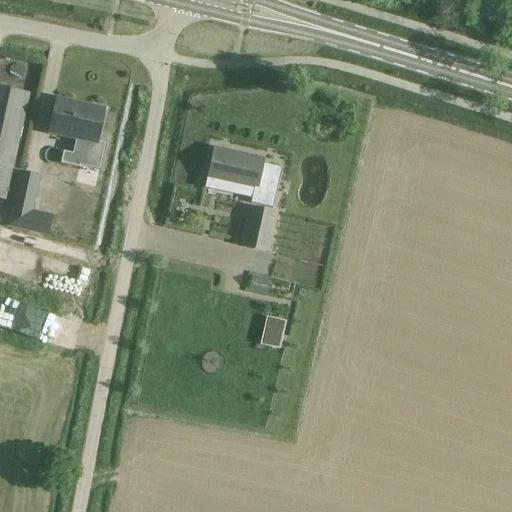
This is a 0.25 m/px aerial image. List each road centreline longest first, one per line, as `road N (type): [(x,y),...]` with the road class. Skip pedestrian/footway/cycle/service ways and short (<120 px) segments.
road 1 (unclassified): [(83,511),(165,58)]
road 2 (secondary): [(511,91),(200,0)]
road 3 (unclassified): [(165,58),(0,23)]
